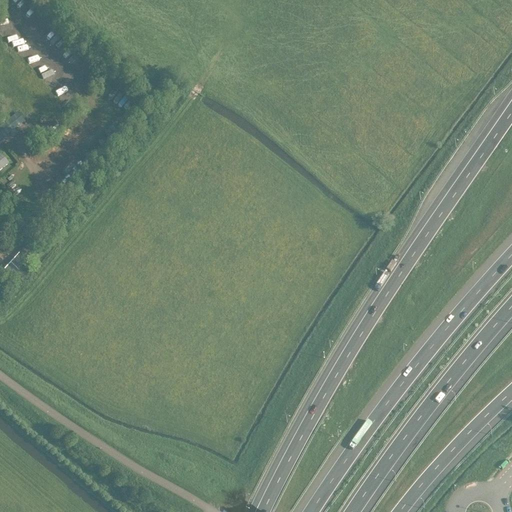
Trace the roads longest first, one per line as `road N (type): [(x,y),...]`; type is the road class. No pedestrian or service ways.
road 1 (motorway): [(511,110),(339,362),(261,511)]
road 2 (motorway): [(511,253),(385,404),(310,511)]
road 3 (motorway): [(352,511),(511,304)]
road 4 (unclassified): [(213,511),(0,374)]
road 5 (motorway): [(398,511),(511,389)]
